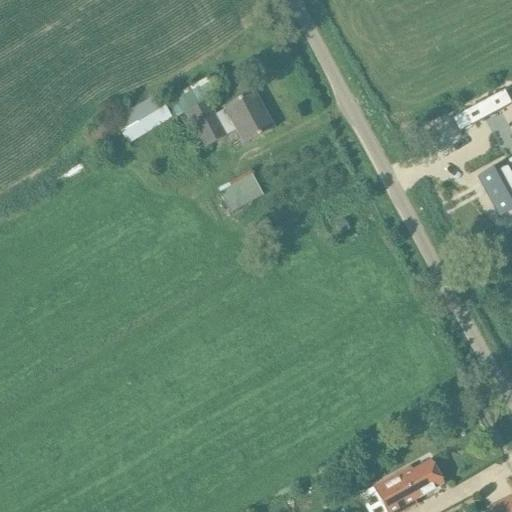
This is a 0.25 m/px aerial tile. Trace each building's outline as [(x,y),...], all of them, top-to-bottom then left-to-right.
[(82,138),(98,163),(127,145),(128,146),(150,133),(173,120),(180,135),(193,129),(203,150),(227,137),(208,103),(217,98),(207,79),(162,103),(157,95),(112,122),(82,138)] [(459,134),(511,105),(504,91),(451,120),(459,134)] [(253,93),(224,109),(244,146),(273,130),(253,93)] [(506,163),(478,179),(499,217),(511,210),(511,169),(511,170),(507,162),(506,163)] [(263,197),(250,172),(217,190),(230,214),(263,197)] [(334,225),(339,236),(349,231),(344,220),(334,225)] [(373,489),(385,511),(404,511),(416,505),(414,501),(443,486),(430,463),(412,473),(410,469),(373,489)] [(488,511),(511,511),(511,493),(487,510),(488,511)]
